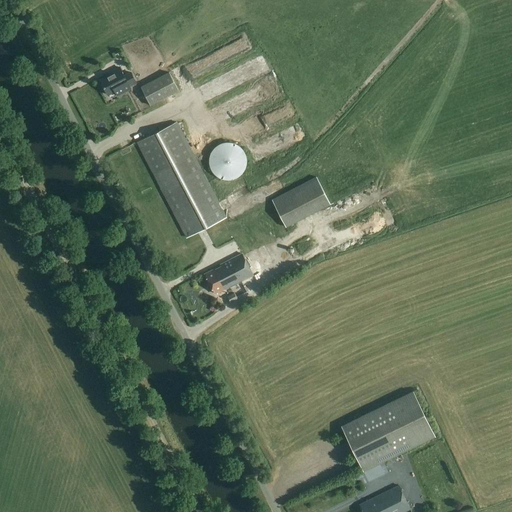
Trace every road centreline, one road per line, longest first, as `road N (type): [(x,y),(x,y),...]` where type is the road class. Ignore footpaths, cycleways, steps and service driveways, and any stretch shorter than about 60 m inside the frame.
road 1 (unclassified): [(275,511),(8,0)]
road 2 (track): [(0,132),(199,511)]
